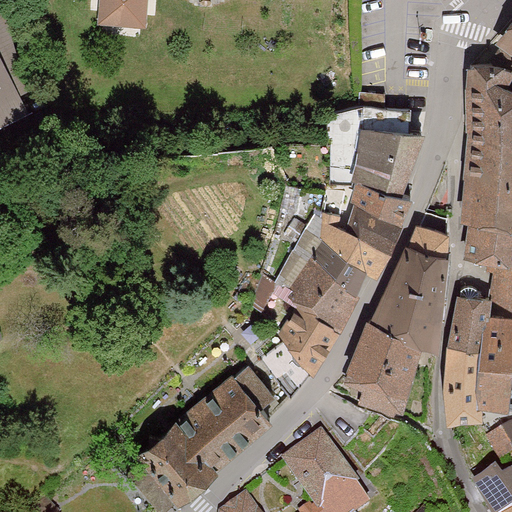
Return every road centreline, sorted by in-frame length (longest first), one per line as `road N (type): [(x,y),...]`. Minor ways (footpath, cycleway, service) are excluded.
road 1 (residential): [(447,129),(397,253),(319,393),(200,505)]
road 2 (residential): [(477,511),(441,430),(435,381),(453,268),(447,129)]
